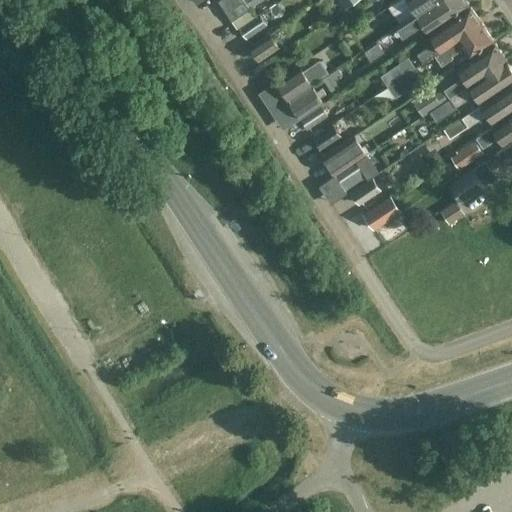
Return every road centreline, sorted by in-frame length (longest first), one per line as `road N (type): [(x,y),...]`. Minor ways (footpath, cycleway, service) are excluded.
road 1 (tertiary): [(351,414),(311,389),(284,355),(44,0)]
road 2 (residential): [(358,264),(421,353),(444,353),(511,328)]
road 3 (tertiary): [(511,381),(416,413),(351,414)]
road 4 (residential): [(0,230),(91,366)]
